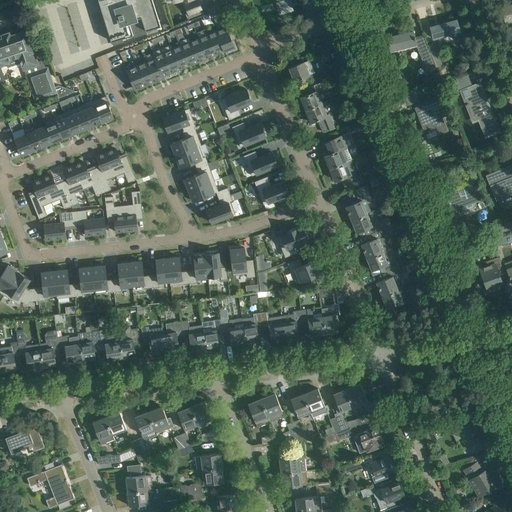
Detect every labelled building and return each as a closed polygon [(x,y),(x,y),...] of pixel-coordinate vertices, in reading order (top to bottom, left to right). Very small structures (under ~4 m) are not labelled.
[(104,9),(102,10),(102,12),(104,20),(111,41),(121,38),(125,36),(133,34),(146,30),(147,33),(147,35),(158,31),(156,27),(160,26),(152,0),(105,0),(106,0),(105,1),(105,2),(104,2),(104,3),(104,4),(103,4),(103,5),(103,6),(103,7),(103,8),(104,9)] [(203,14),(197,0),(195,0),(185,5),(188,13),(186,14),(189,20),(203,14)] [(300,0),(306,15),(323,9),(319,0),(300,0)] [(511,3),(501,7),(505,21),(511,19),(511,3)] [(207,8),(210,16),(221,11),(218,4),(207,8)] [(456,19),(430,26),(433,38),(442,36),(442,34),(452,31),(455,40),(467,37),(463,24),(458,25),(456,19)] [(224,50),(234,46),(231,40),(235,38),(230,26),(226,28),(226,27),(216,31),(224,50)] [(3,38),(0,38),(0,65),(7,63),(6,61),(8,60),(19,56),(20,59),(19,59),(20,62),(21,62),(22,63),(24,69),(26,69),(31,67),(33,72),(44,69),(42,62),(38,63),(34,51),(36,50),(33,40),(30,41),(26,30),(10,35),(9,32),(2,34),(3,38)] [(414,36),(413,31),(406,33),(406,30),(398,32),(399,35),(387,37),(388,42),(388,45),(389,45),(391,51),(390,52),(416,46),(426,71),(427,71),(427,70),(428,69),(429,71),(437,67),(428,45),(427,45),(423,34),(415,37),(414,36)] [(216,31),(207,35),(215,54),(224,50),(216,31)] [(206,58),(215,54),(207,35),(203,36),(199,38),(206,58)] [(179,41),(189,65),(198,61),(190,42),(188,37),(179,41)] [(190,42),(198,61),(206,58),(199,38),(190,42)] [(189,65),(179,41),(178,41),(180,46),(172,49),(171,44),(170,45),(180,68),(189,65)] [(428,45),(437,67),(442,65),(436,42),(428,45)] [(161,48),(171,72),(180,68),(170,45),(161,48)] [(161,76),(162,76),(171,72),(161,48),(152,52),(154,58),(161,76)] [(333,72),(346,66),(339,49),(332,51),(336,61),(332,62),(331,65),(333,72)] [(154,58),(146,62),(154,81),(163,77),(162,76),(161,76),(154,58)] [(309,75),(315,72),(309,60),(304,62),(289,68),(294,81),(309,75)] [(154,81),(146,62),(137,66),(145,85),(154,81)] [(137,66),(127,70),(135,89),(145,85),(137,66)] [(349,73),(346,66),(333,72),(336,78),(349,73)] [(44,69),(33,72),(41,97),(57,92),(58,97),(77,91),(60,85),(60,86),(55,87),(48,67),(44,69)] [(355,83),(363,80),(358,67),(350,70),(355,83)] [(87,72),(79,75),(81,81),(89,78),(87,72)] [(468,74),(449,79),(455,93),(467,89),(469,95),(463,97),(466,104),(466,105),(467,105),(470,115),(476,112),(479,120),(480,119),(483,128),(484,128),(487,136),(496,133),(496,132),(498,131),(495,124),(496,124),(492,114),(491,114),(488,107),(489,107),(485,97),(484,97),(482,91),(483,90),(480,83),(472,86),(468,75),(468,74)] [(301,97),(306,109),(321,103),(316,92),(324,88),(322,82),(309,87),(311,93),(301,97)] [(251,102),(246,89),(221,100),(229,119),(241,115),(238,108),(251,102)] [(414,89),(402,92),(404,100),(416,97),(414,89)] [(355,91),(347,94),(354,100),(358,98),(355,91)] [(102,122),(113,117),(105,96),(94,100),(102,122)] [(205,97),(200,99),(202,105),(203,108),(208,106),(205,97)] [(415,108),(425,133),(428,132),(432,131),(432,130),(436,128),(438,134),(447,131),(441,117),(447,114),(441,98),(415,108)] [(84,105),(92,126),(102,122),(94,100),(84,105)] [(326,116),(321,103),(306,109),(311,122),(317,119),(323,132),(335,127),(329,114),(326,116)] [(84,105),(74,109),(82,130),(92,126),(84,105)] [(182,126),(183,130),(184,131),(194,127),(195,127),(188,108),(163,118),(168,131),(182,126)] [(72,134),(82,130),(74,109),(64,113),(72,134)] [(72,134),(64,113),(53,117),(54,119),(62,138),(72,134)] [(54,119),(44,123),(45,125),(52,142),(62,138),(54,119)] [(353,124),(356,131),(369,126),(366,119),(353,124)] [(264,134),(265,133),(262,125),(261,126),(260,123),(246,129),(243,122),(232,127),(240,147),(265,136),(264,134)] [(52,142),(45,125),(36,129),(43,146),(52,142)] [(24,131),(25,134),(32,150),(43,146),(36,129),(35,127),(24,131)] [(171,143),(175,155),(199,146),(201,145),(194,127),(184,131),(183,130),(182,131),(185,138),(171,143)] [(21,155),(32,150),(25,134),(14,138),(21,155)] [(330,153),(325,156),(327,162),(326,163),(327,167),(329,166),(330,168),(349,160),(352,159),(342,135),(326,142),(330,153)] [(203,157),(199,146),(175,155),(180,167),(194,161),(196,167),(208,163),(205,156),(203,157)] [(136,179),(126,155),(120,158),(116,148),(106,153),(115,176),(124,172),(128,182),(136,179)] [(377,161),(384,159),(380,150),(373,152),(377,161)] [(258,158),(255,151),(243,156),(252,176),(277,165),(272,152),(258,158)] [(106,153),(96,157),(100,166),(94,169),(103,192),(111,189),(107,179),(115,176),(106,153)] [(349,160),(330,168),(335,180),(343,177),(345,181),(343,182),(346,188),(363,182),(360,175),(356,177),(349,160)] [(88,171),(84,161),(74,166),(83,189),(92,185),(96,195),(103,192),(94,169),(88,171)] [(189,190),(214,180),(208,163),(196,167),(198,174),(184,179),(189,190)] [(511,164),(485,175),(490,186),(491,186),(496,199),(500,197),(500,198),(502,198),(502,197),(511,192),(511,164)] [(62,182),(71,205),(79,202),(75,193),(83,189),(74,166),(64,170),(68,179),(62,182)] [(52,175),(42,179),(51,202),(60,199),(64,208),(71,205),(62,182),(56,184),(52,175)] [(263,204),(289,194),(284,181),(272,186),(268,176),(254,181),(263,204)] [(454,215),(483,204),(473,178),(444,190),(454,215)] [(32,183),(36,192),(29,195),(39,218),(47,215),(43,206),(51,202),(42,179),(32,183)] [(214,180),(189,190),(193,201),(216,192),(218,198),(230,194),(227,187),(218,191),(214,180)] [(367,190),(365,186),(366,185),(353,190),(358,201),(345,206),(351,220),(367,213),(373,211),(373,210),(370,211),(366,199),(371,197),(368,190),(367,190)] [(131,191),(133,204),(124,205),(126,230),(137,229),(136,219),(143,218),(140,190),(131,191)] [(230,194),(218,198),(221,204),(207,210),(212,223),(235,214),(230,202),(233,201),(230,194)] [(107,222),(115,221),(116,231),(126,230),(124,205),(114,206),(113,196),(105,197),(107,222)] [(74,226),(84,225),(85,235),(105,233),(104,218),(87,220),(86,210),(73,211),(74,226)] [(74,226),(73,211),(59,213),(60,223),(44,225),(45,239),(65,237),(64,227),(74,226)] [(373,211),(367,213),(351,220),(356,232),(368,227),(371,234),(383,229),(380,221),(377,222),(373,211)] [(285,257),(297,253),(294,245),(308,240),(302,227),(296,229),(295,228),(287,232),(288,233),(284,234),(278,237),(277,237),(285,257)] [(361,244),(367,258),(388,250),(383,237),(386,236),(385,233),(383,229),(371,234),(373,239),(361,244)] [(473,248),(492,244),(491,238),(472,242),(473,248)] [(230,249),(233,275),(246,273),(247,277),(255,276),(253,259),(246,260),(244,247),(242,247),(233,248),(230,249)] [(391,248),(388,250),(367,258),(371,270),(384,265),(386,272),(399,266),(391,248)] [(208,279),(220,277),(220,280),(228,279),(226,266),(220,267),(218,252),(216,253),(216,252),(207,253),(205,254),(208,279)] [(193,255),(195,270),(188,271),(189,283),(197,282),(197,280),(208,279),(205,254),(193,255)] [(188,271),(181,272),(179,257),(167,258),(171,285),(189,283),(188,271)] [(482,280),(483,280),(486,288),(493,286),(493,288),(503,285),(499,274),(503,273),(498,257),(483,262),(485,266),(477,269),(480,276),(481,276),(482,280)] [(163,281),(169,281),(170,285),(171,285),(167,258),(156,259),(157,274),(150,275),(152,287),(164,286),(163,281)] [(256,271),(265,270),(263,258),(255,259),(256,271)] [(296,283),(321,273),(316,260),(302,265),(299,258),(287,263),(296,283)] [(130,262),(133,287),(133,285),(143,283),(144,288),(152,287),(150,275),(143,276),(142,261),(130,262)] [(133,287),(130,262),(118,264),(120,278),(113,279),(114,292),(122,291),(121,288),(133,287)] [(8,265),(0,276),(0,292),(4,295),(19,272),(17,271),(17,270),(11,265),(10,266),(8,265)] [(114,292),(113,279),(107,280),(105,265),(92,266),(94,289),(107,288),(107,292),(114,292)] [(81,283),(75,283),(76,296),(83,295),(82,290),(94,289),(92,266),(79,268),(81,283)] [(376,282),(382,296),(404,287),(399,275),(402,274),(399,266),(386,272),(388,277),(376,282)] [(57,298),(76,296),(75,283),(69,284),(67,269),(54,271),(57,298)] [(45,297),(56,296),(57,298),(54,271),(41,272),(43,287),(36,288),(37,300),(45,299),(45,297)] [(19,272),(4,295),(19,304),(21,301),(27,305),(29,301),(37,300),(36,288),(29,289),(29,290),(24,287),(30,279),(19,272)] [(321,276),(315,278),(318,284),(324,282),(321,276)] [(331,287),(319,289),(320,297),(332,295),(331,287)] [(404,287),(382,296),(387,308),(399,303),(401,309),(414,304),(408,289),(405,291),(404,287)] [(300,309),(302,323),(308,323),(310,336),(325,333),(323,316),(322,316),(322,313),(313,315),(312,307),(300,309)] [(293,313),(282,315),(286,339),(298,337),(296,324),(302,323),(300,309),(293,310),(293,313)] [(268,312),(260,313),(262,326),(268,325),(271,342),(286,339),(282,315),(269,317),(268,312)] [(240,319),(245,342),(258,340),(256,327),(262,326),(260,313),(253,314),(253,317),(240,319)] [(323,316),(325,333),(338,331),(335,314),(323,316)] [(220,319),(222,333),(229,332),(231,345),(245,342),(240,319),(240,318),(228,320),(227,318),(220,319)] [(187,319),(180,321),(183,335),(189,334),(191,351),(206,348),(202,324),(188,327),(187,319)] [(206,348),(219,346),(217,333),(222,333),(220,319),(202,322),(202,324),(206,348)] [(166,332),(163,333),(166,351),(179,349),(177,336),(183,335),(180,321),(164,323),(166,332)] [(128,326),(125,330),(125,332),(118,333),(122,358),(135,356),(133,343),(139,342),(137,327),(130,328),(130,327),(128,326)] [(151,353),(166,351),(163,333),(162,333),(161,327),(148,329),(147,326),(141,327),(143,341),(149,340),(151,353)] [(39,343),(25,345),(24,339),(26,337),(25,334),(23,333),(23,328),(16,329),(18,340),(20,355),(26,354),(28,369),(35,368),(35,370),(43,369),(43,367),(39,343)] [(39,343),(43,367),(56,364),(54,351),(60,350),(57,336),(56,329),(47,330),(44,334),(46,342),(39,343)] [(109,335),(110,342),(106,342),(104,329),(97,330),(99,344),(105,343),(108,360),(122,358),(118,333),(109,335)] [(91,341),(80,342),(82,360),(95,358),(93,345),(99,344),(97,330),(89,331),(91,341)] [(69,334),(57,336),(60,350),(65,350),(68,363),(82,360),(80,342),(70,344),(69,334)] [(20,355),(19,346),(18,340),(10,341),(11,346),(0,347),(0,351),(0,352),(3,371),(16,369),(14,356),(20,355)] [(360,383),(345,389),(353,407),(367,401),(360,383)] [(318,388),(303,394),(310,411),(314,419),(327,413),(318,388)] [(353,407),(345,389),(333,394),(340,411),(353,407)] [(275,393),(260,399),(270,422),(283,416),(281,411),(282,410),(275,393)] [(310,411),(303,394),(290,399),(297,416),(310,411)] [(270,422),(260,399),(248,404),(257,427),(266,423),(270,422)] [(190,407),(197,424),(211,419),(204,401),(190,407)] [(162,406),(148,411),(155,429),(169,423),(162,406)] [(197,424),(190,407),(177,412),(184,429),(197,424)] [(119,411),(105,416),(112,434),(126,429),(119,411)] [(157,434),(155,429),(148,411),(135,416),(143,437),(137,439),(142,452),(148,449),(145,442),(147,441),(148,438),(157,434)] [(340,430),(347,427),(342,414),(335,417),(340,430)] [(358,424),(372,421),(370,414),(357,417),(358,424)] [(96,438),(98,437),(100,443),(113,438),(112,434),(105,416),(92,421),(96,432),(94,433),(96,438)] [(329,419),(334,432),(340,430),(335,417),(329,419)] [(480,435),(471,421),(469,422),(465,417),(449,427),(452,433),(459,429),(468,443),(480,435)] [(299,419),(293,421),(298,435),(304,432),(299,419)] [(287,424),(292,437),(298,435),(293,421),(287,424)] [(20,432),(5,437),(11,453),(20,449),(20,447),(32,442),(35,450),(44,447),(35,423),(34,423),(35,424),(27,427),(27,426),(20,429),(19,429),(19,431),(20,432)] [(440,436),(436,423),(427,426),(432,439),(440,436)] [(347,427),(340,430),(334,432),(337,439),(353,433),(351,426),(347,427)] [(383,444),(381,439),(382,439),(377,426),(359,433),(360,436),(354,438),(359,452),(366,449),(367,451),(383,444)] [(185,447),(191,445),(186,432),(180,434),(185,447)] [(201,434),(202,441),(216,439),(215,432),(201,434)] [(304,432),(298,435),(292,437),(294,443),(307,438),(304,432)] [(173,437),(178,450),(185,447),(180,434),(173,437)] [(276,443),(275,435),(261,437),(262,444),(276,443)] [(131,442),(136,455),(142,452),(137,439),(131,442)] [(191,445),(185,447),(178,450),(181,456),(194,451),(191,445)] [(142,452),(136,455),(138,461),(151,456),(148,449),(142,452)] [(202,468),(221,466),(220,453),(201,455),(195,456),(196,469),(202,468)] [(107,463),(121,461),(120,454),(106,456),(107,463)] [(281,473),(306,470),(305,455),(279,458),(281,473)] [(375,475),(394,468),(389,455),(370,462),(375,475)] [(364,458),(342,467),(345,473),(367,465),(364,458)] [(46,470),(27,477),(30,486),(48,479),(55,496),(46,500),(49,508),(58,504),(60,509),(65,507),(71,505),(71,504),(70,504),(68,500),(74,498),(69,486),(68,486),(67,481),(68,481),(66,478),(61,464),(54,466),(52,462),(53,462),(53,461),(44,464),(46,470)] [(479,496),(494,487),(495,489),(503,486),(498,468),(485,472),(484,470),(478,461),(463,470),(479,496)] [(221,466),(202,468),(204,484),(223,482),(221,466)] [(306,470),(281,473),(283,487),(308,484),(306,470)] [(145,475),(126,477),(128,492),(152,490),(151,475),(145,475)] [(315,483),(316,489),(330,488),(329,481),(315,483)] [(376,492),(373,493),(375,497),(376,497),(380,509),(379,509),(380,510),(395,503),(394,499),(404,495),(401,489),(403,488),(400,483),(399,483),(399,482),(382,488),(375,490),(376,492)] [(188,492),(201,490),(201,484),(198,484),(196,483),(190,484),(189,485),(187,485),(185,484),(182,485),(180,486),(181,492),(188,492)] [(373,485),(360,490),(363,497),(373,493),(376,492),(375,490),(373,485)] [(296,511),(306,511),(322,510),(320,496),(331,494),(330,488),(316,489),(317,496),(295,498),(296,511)] [(125,492),(126,501),(129,501),(129,505),(148,503),(148,507),(157,506),(156,497),(153,497),(152,490),(128,492),(125,492)] [(201,490),(188,492),(188,499),(202,497),(201,490)] [(217,495),(218,508),(237,507),(235,493),(217,495)]
